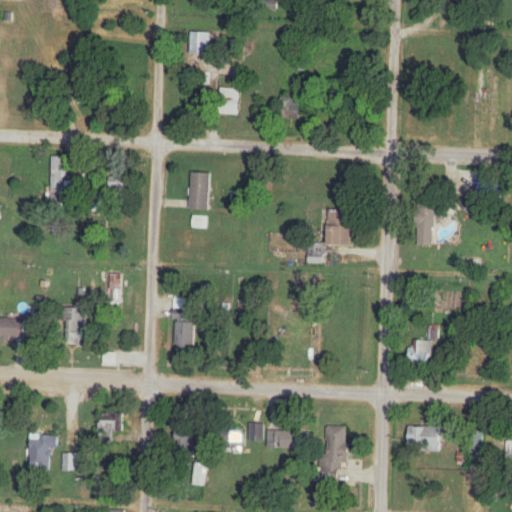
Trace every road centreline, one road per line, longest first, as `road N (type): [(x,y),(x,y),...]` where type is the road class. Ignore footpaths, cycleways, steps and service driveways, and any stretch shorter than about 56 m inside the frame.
road 1 (residential): [(150,511),(145,432),(164,0)]
road 2 (residential): [(511,154),(0,135)]
road 3 (residential): [(511,393),(0,375)]
road 4 (residential): [(380,511),(396,0)]
